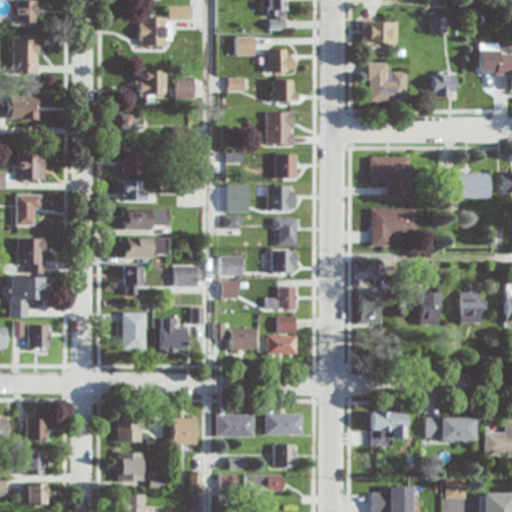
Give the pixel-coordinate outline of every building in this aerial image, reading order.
[(14,0),(15,22),(35,22),(35,0),(14,0)] [(285,14),(285,0),(266,0),(266,14),(285,14)] [(190,20),(190,6),(167,6),(167,17),(137,17),(137,48),(169,47),(169,20),(190,20)] [(430,32),(444,32),(444,16),(430,16),(430,32)] [(394,22),(360,22),(360,45),(394,45),(394,22)] [(12,73),(37,73),(37,39),(12,39),(12,73)] [(266,71),(292,71),(292,49),(266,49),(266,71)] [(511,90),(511,53),(492,54),(491,79),(507,79),(507,91),(511,90)] [(404,103),(404,73),(386,73),(386,63),(367,63),(367,103),(404,103)] [(163,71),(136,71),(136,95),(163,95),(163,71)] [(430,72),(430,97),(452,97),(452,72),(430,72)] [(192,76),(174,76),(174,98),(192,98),(192,76)] [(295,102),(295,80),(270,80),(270,102),(295,102)] [(5,96),(5,120),(37,120),(37,96),(5,96)] [(265,144),(292,144),(292,112),(265,112),(265,144)] [(134,129),(134,114),(109,114),(109,129),(134,129)] [(122,151),(122,174),(142,174),(142,151),(122,151)] [(43,179),(43,153),(17,153),(17,179),(43,179)] [(273,179),(294,179),(294,154),(273,154),(273,179)] [(408,199),(408,157),(368,157),(368,183),(385,183),(385,199),(408,199)] [(486,171),(447,171),(447,200),(486,200),(486,171)] [(511,171),(498,171),(498,196),(511,195),(511,171)] [(122,200),(145,200),(145,181),(122,181),(122,200)] [(241,184),(224,184),(224,200),(241,200),(241,184)] [(293,185),(251,185),(251,210),(293,210),(293,185)] [(38,194),(15,194),(15,225),(38,225),(38,194)] [(123,230),(167,230),(167,209),(123,209),(123,230)] [(413,209),(370,209),(370,246),(389,246),(389,233),(413,233),(413,209)] [(273,218),(273,244),(295,244),(295,218),(273,218)] [(125,257),(167,257),(167,238),(125,238),(125,257)] [(43,273),(43,239),(16,239),(16,263),(27,263),(27,273),(43,273)] [(293,251),(270,251),(270,273),(293,272),(293,251)] [(218,275),(241,275),(241,256),(218,256),(218,275)] [(122,293),(141,293),(141,266),(122,266),(122,293)] [(172,286),(196,286),(196,266),(172,266),(172,286)] [(28,317),(28,298),(50,298),(49,277),(8,277),(9,317),(28,317)] [(233,282),(221,282),(221,296),(233,295),(233,282)] [(293,309),(293,287),(275,287),(275,298),(265,298),(265,309),(293,309)] [(458,322),(482,322),(482,289),(458,289),(458,322)] [(378,290),(356,290),(356,323),(378,323),(378,290)] [(417,323),(436,323),(436,291),(417,291),(417,323)] [(511,291),(502,291),(502,326),(511,325),(511,291)] [(144,313),(121,313),(121,349),(144,349),(144,313)] [(265,354),(293,354),(293,317),(276,317),(276,335),(265,335),(265,354)] [(186,329),(176,329),(176,319),(159,319),(159,350),(186,350),(186,329)] [(48,325),(27,325),(27,348),(48,348),(48,325)] [(229,350),(253,350),(253,326),(213,326),(213,338),(229,338),(229,350)] [(392,446),(392,436),(403,436),(403,411),(369,411),(369,446),(392,446)] [(263,435),(301,435),(301,413),(263,413),(263,435)] [(215,436),(252,436),(252,414),(215,414),(215,436)] [(482,455),(511,455),(511,416),(502,417),(502,431),(482,431),(482,455)] [(473,441),(473,417),(424,417),(424,441),(473,441)] [(170,444),(195,444),(195,418),(170,418),(170,444)] [(26,441),(46,441),(46,419),(26,419),(26,441)] [(117,443),(139,443),(139,420),(117,420),(117,443)] [(271,467),(293,467),(293,444),(271,444),(271,467)] [(43,474),(43,450),(23,450),(23,474),(43,474)] [(117,482),(141,482),(141,452),(117,452),(117,482)] [(279,492),(279,475),(244,475),(244,492),(279,492)] [(444,499),(463,499),(463,480),(444,480),(444,499)] [(25,504),(46,504),(46,483),(25,483),(25,504)] [(369,511),(383,511),(382,511),(409,511),(410,487),(381,487),(381,493),(369,493),(369,511)] [(511,511),(511,492),(482,493),(481,511),(511,511)] [(143,511),(143,494),(120,494),(120,511),(143,511)]
